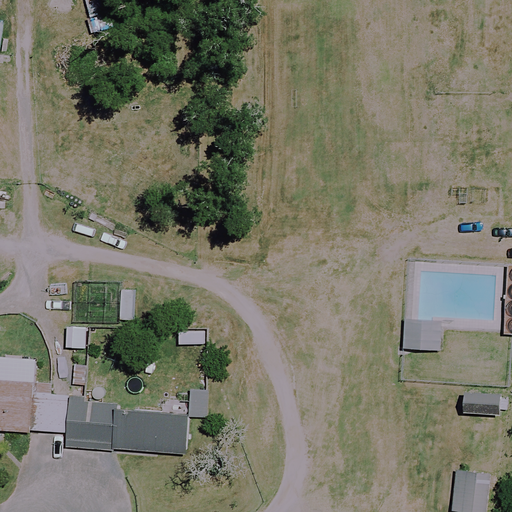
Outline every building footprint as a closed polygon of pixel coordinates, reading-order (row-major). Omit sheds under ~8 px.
[(0,281),(9,274),(0,263),(0,281)] [(444,325),(408,322),(406,350),(442,352),(444,325)] [(0,430),(66,434),(68,400),(68,397),(35,395),(35,384),(0,382),(0,430)] [(68,400),(66,434),(65,448),(191,455),(194,407),(138,403),(68,400)] [(498,407),(464,404),(462,433),(496,436),(498,407)] [(491,511),(494,475),(457,473),(454,511),(491,511)]
